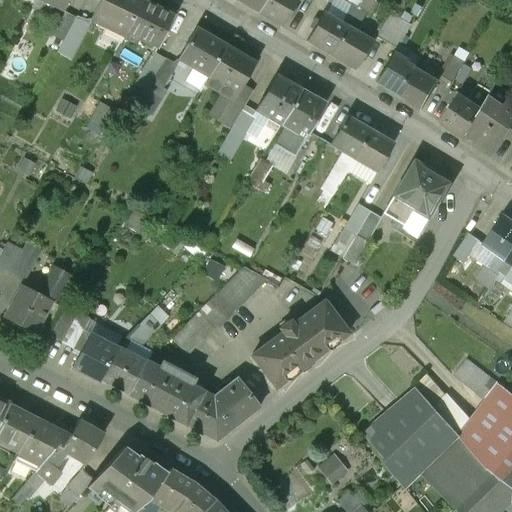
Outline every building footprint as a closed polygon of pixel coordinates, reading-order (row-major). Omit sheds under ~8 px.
[(67,0),(36,0),(32,9),(48,17),(53,7),(62,12),(67,0)] [(123,37),(125,34),(141,1),(138,0),(99,0),(89,21),(123,37)] [(233,0),(256,14),(264,0),(233,0)] [(264,0),(256,14),(281,28),(297,0),(264,0)] [(370,0),(362,0),(358,8),(329,56),(353,70),(370,41),(353,31),(364,13),(368,16),(376,3),(370,0)] [(173,17),(141,1),(125,34),(157,49),(173,17)] [(305,42),(329,56),(358,8),(350,4),(339,23),(322,13),(305,42)] [(386,12),(372,36),(383,42),(397,19),(386,12)] [(75,18),(64,13),(62,18),(59,17),(50,35),(62,41),(75,18)] [(88,24),(75,18),(62,41),(54,57),(67,64),(88,24)] [(397,19),(383,42),(395,49),(409,25),(397,19)] [(198,92),(202,86),(225,47),(194,29),(176,60),(191,69),(183,83),(198,92)] [(254,63),(225,47),(202,86),(218,95),(206,117),(217,123),(229,101),(231,102),(241,86),(254,63)] [(128,95),(139,101),(164,59),(153,53),(128,95)] [(375,83),(398,96),(415,68),(391,54),(375,83)] [(454,57),(441,77),(452,83),(464,63),(454,57)] [(139,101),(135,108),(151,118),(167,91),(162,89),(176,66),(164,59),(139,101)] [(438,81),(415,68),(398,96),(422,110),(438,81)] [(253,112),(279,126),(300,90),(274,75),(253,112)] [(229,101),(217,123),(230,131),(242,110),(253,92),(241,86),(231,102),(229,101)] [(325,104),(300,90),(279,126),(283,129),(273,146),(294,158),(325,104)] [(463,138),(466,133),(479,115),(481,109),(459,95),(440,122),(463,138)] [(488,97),(481,109),(479,115),(466,133),(492,152),(510,127),(511,123),(511,98),(510,97),(502,107),(488,97)] [(255,118),(242,110),(230,131),(217,154),(229,162),(255,118)] [(341,179),(352,160),(369,131),(346,117),(329,147),(341,154),(330,173),(341,179)] [(392,144),(369,131),(352,160),(375,174),(392,144)] [(259,160),(245,183),(257,190),(271,167),(259,160)] [(450,184),(413,162),(382,214),(402,226),(400,229),(418,239),(450,184)] [(341,179),(330,173),(320,190),(331,196),(341,179)] [(354,235),(368,211),(357,205),(343,229),(354,235)] [(380,219),(368,211),(354,235),(341,258),(356,267),(369,243),(367,242),(380,219)] [(483,245),(507,262),(511,254),(511,222),(503,216),(483,245)] [(469,234),(454,255),(464,263),(480,241),(469,234)] [(511,254),(507,262),(511,265),(511,269),(502,283),(507,286),(511,289),(511,254)] [(511,269),(511,265),(507,262),(498,274),(488,289),(483,296),(494,303),(507,286),(502,283),(511,269)] [(477,281),(488,289),(498,274),(487,266),(477,281)] [(54,267),(40,295),(51,301),(51,303),(53,304),(69,275),(54,267)] [(242,269),(216,295),(233,312),(265,281),(242,269)] [(3,318),(34,334),(51,303),(51,301),(40,295),(20,285),(3,318)] [(216,295),(169,339),(185,355),(216,326),(217,327),(233,312),(216,295)] [(331,314),(322,302),(291,325),(288,321),(277,329),(281,333),(250,356),(259,368),(258,368),(273,388),(284,380),(281,376),(293,367),(295,369),(312,357),(313,359),(325,350),(322,346),(335,335),(338,339),(348,332),(333,312),(331,314)] [(511,305),(510,308),(511,309),(511,310),(503,323),(511,328),(511,305)] [(111,331),(123,341),(137,326),(129,319),(133,315),(129,311),(111,331)] [(117,348),(125,353),(134,343),(135,344),(138,344),(150,331),(146,328),(142,331),(137,326),(123,341),(117,348)] [(98,382),(99,379),(115,349),(89,335),(71,369),(98,382)] [(99,379),(128,395),(144,363),(125,353),(117,348),(116,348),(115,349),(99,379)] [(511,394),(466,358),(453,376),(487,401),(469,424),(445,396),(433,406),(487,468),(511,486),(511,394)] [(158,370),(144,363),(128,395),(211,439),(218,439),(258,407),(236,380),(218,393),(221,396),(216,400),(188,386),(191,380),(161,364),(158,370)] [(416,387),(360,435),(406,490),(421,475),(453,506),(459,511),(501,511),(506,509),(510,511),(511,511),(511,486),(487,468),(433,406),(416,387)] [(0,421),(9,405),(0,400),(0,421)] [(0,421),(0,445),(17,454),(35,418),(9,405),(0,421)] [(56,446),(61,449),(69,436),(35,418),(17,454),(13,461),(35,472),(56,446)] [(78,421),(69,436),(61,449),(60,451),(63,453),(85,465),(103,434),(78,421)] [(56,446),(35,472),(0,511),(12,511),(42,478),(46,480),(42,485),(47,489),(60,473),(52,467),(63,453),(60,451),(61,449),(56,446)] [(135,511),(149,499),(167,474),(152,462),(151,464),(138,455),(137,457),(124,447),(94,480),(86,488),(105,502),(107,500),(117,508),(119,506),(126,511),(135,511)] [(328,482),(345,471),(333,454),(317,465),(328,482)] [(86,488),(94,480),(83,469),(59,497),(70,507),(86,488)] [(201,511),(213,501),(193,484),(170,470),(167,474),(149,499),(159,505),(170,511),(201,511)] [(346,511),(364,511),(361,507),(370,500),(361,490),(352,497),(348,492),(337,501),(346,511)] [(155,511),(159,505),(149,499),(135,511),(155,511)] [(224,511),(213,501),(201,511),(224,511)]
